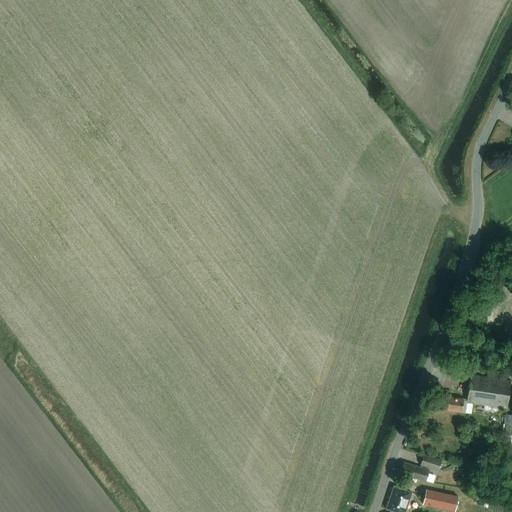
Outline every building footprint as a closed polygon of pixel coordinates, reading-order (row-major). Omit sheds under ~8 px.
[(466,400),(448,398),(446,410),(461,412),(462,403),(506,409),(510,381),(470,375),(466,400)] [(511,415),(505,415),(503,434),(511,434),(511,415)] [(441,460),(423,454),(420,465),(438,471),(441,460)] [(428,473),(429,471),(421,468),(421,469),(405,463),(401,474),(425,482),(425,481),(432,484),(435,476),(428,473)] [(396,511),(405,511),(412,493),(395,487),(387,509),(396,511)] [(455,511),(458,496),(426,489),(422,504),(455,511)]
